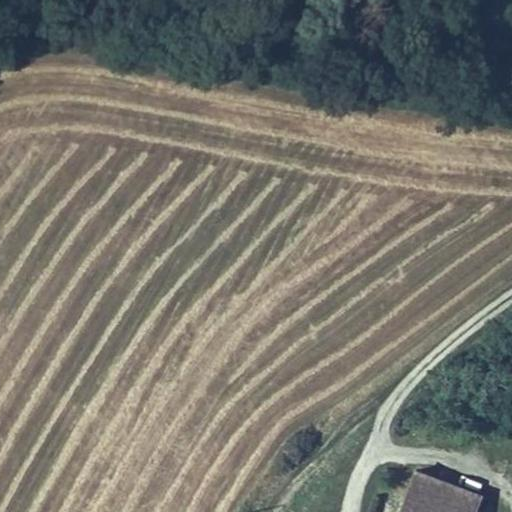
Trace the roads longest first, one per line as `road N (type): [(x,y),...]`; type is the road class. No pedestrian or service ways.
road 1 (track): [(390,397),(344,416),(296,458),(259,511)]
road 2 (unclassified): [(511,293),(390,397)]
